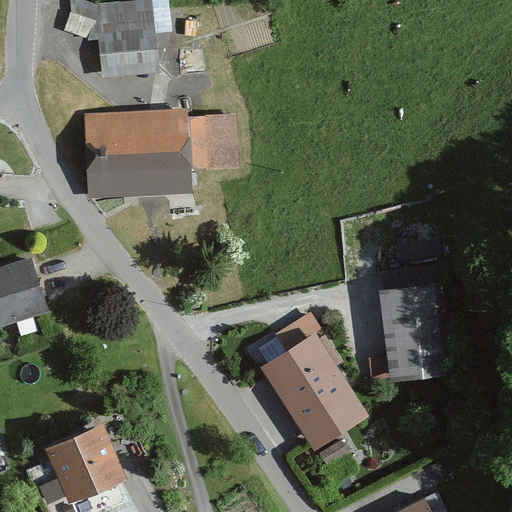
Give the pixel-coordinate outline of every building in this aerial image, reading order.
[(153,70),(143,1),(88,9),(98,78),(153,70)] [(187,194),(181,110),(77,118),(84,202),(187,194)] [(236,171),(232,117),(186,120),(189,174),(236,171)] [(0,325),(41,312),(24,261),(0,268),(0,325)] [(430,285),(375,292),(387,385),(442,378),(430,285)] [(363,419),(308,334),(254,369),(309,454),(363,419)] [(118,482),(94,426),(39,450),(63,506),(118,482)] [(346,458),(339,444),(316,456),(324,470),(346,458)] [(423,511),(418,501),(397,511),(423,511)]
